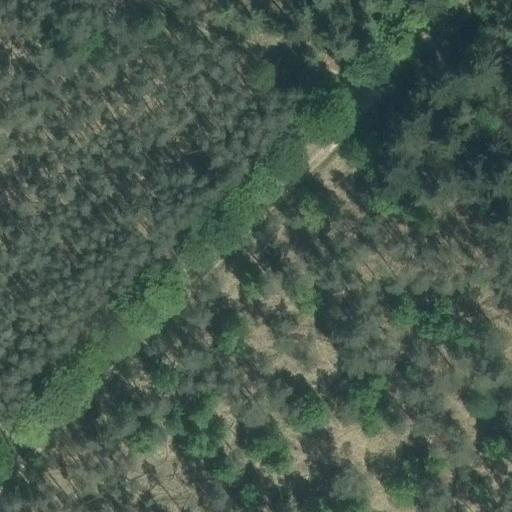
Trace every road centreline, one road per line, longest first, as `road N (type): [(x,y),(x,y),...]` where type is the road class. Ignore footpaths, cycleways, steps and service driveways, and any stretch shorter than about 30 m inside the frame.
road 1 (track): [(435,0),(0,463)]
road 2 (track): [(84,0),(340,100)]
